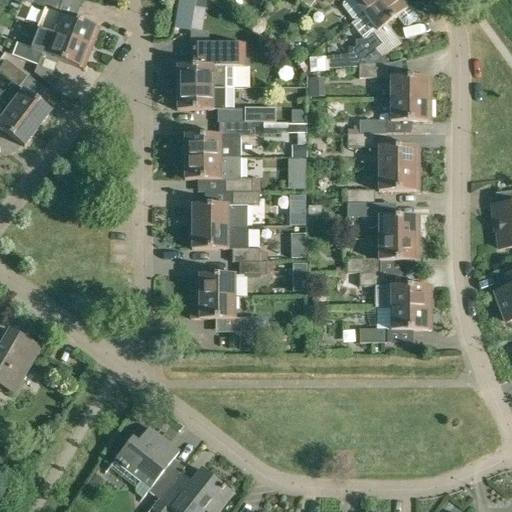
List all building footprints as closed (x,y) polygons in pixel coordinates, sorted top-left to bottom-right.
[(45,9),(37,29),(91,50),(99,28),(75,19),(60,13),(64,0),(22,0),(22,1),(32,4),(45,9)] [(315,0),(299,0),(299,1),(310,8),(315,0)] [(352,19),(355,20),(381,0),(321,0),(329,5),(335,0),(346,0),(342,4),(342,7),(352,19)] [(403,0),(381,0),(355,20),(350,25),(363,41),(355,41),(355,47),(352,50),(362,66),(386,65),(382,57),(384,57),(378,49),(382,47),(374,34),(396,17),(403,26),(408,26),(416,20),(416,16),(403,0)] [(39,31),(31,49),(16,43),(11,55),(36,65),(41,54),(83,70),(91,50),(37,29),(36,30),(39,31)] [(176,89),(232,89),(233,89),(233,67),(244,67),(244,44),(194,44),(194,66),(176,66),(176,89)] [(310,58),(311,71),(325,70),(324,57),(310,58)] [(0,101),(8,108),(37,130),(51,111),(19,87),(26,77),(5,61),(0,66),(0,73),(12,83),(3,95),(1,93),(0,93),(0,101)] [(386,79),(386,65),(362,66),(358,66),(358,79),(386,79)] [(430,100),(430,77),(390,77),(390,100),(430,100)] [(308,80),(309,99),(321,98),(321,80),(308,80)] [(217,124),(219,124),(251,124),(252,123),(252,110),(232,110),(232,89),(176,89),(176,111),(212,111),(212,110),(216,110),(217,124)] [(390,100),(390,122),(430,122),(430,100),(390,100)] [(0,118),(0,129),(24,147),(37,130),(8,108),(0,118)] [(303,111),(291,111),(291,123),(303,123),(303,111)] [(359,122),(359,135),(374,135),(386,135),(386,122),(359,122)] [(184,159),(240,159),(240,137),(251,137),(251,124),(219,124),(219,136),(184,136),(184,159)] [(288,133),(306,133),(306,124),(288,124),(288,133)] [(347,135),(346,148),(374,148),(374,135),(359,135),(347,135)] [(292,147),(292,158),(307,159),(307,147),(292,147)] [(378,147),(378,170),(418,170),(418,147),(378,147)] [(184,159),(184,181),(224,181),(224,193),(231,193),(251,193),(251,180),(240,180),(240,159),(184,159)] [(378,170),(378,192),(418,192),(418,170),(378,170)] [(303,185),(286,184),(286,192),(303,193),(303,185)] [(346,205),(374,205),(374,191),(346,191),(346,193),(341,193),(341,204),(346,204),(346,205)] [(191,205),(191,228),(227,228),(247,228),(247,207),(258,207),(259,193),(251,193),(231,193),(231,205),(191,205)] [(511,204),(492,206),(494,224),(495,224),(498,249),(511,247),(511,204)] [(347,218),(373,218),(374,205),(346,205),(347,218)] [(378,240),(419,240),(419,216),(378,217),(378,240)] [(227,228),(191,228),(191,250),(231,250),(231,263),(238,263),(259,263),(259,249),(247,249),(247,228),(227,228)] [(252,229),(253,246),(263,246),(262,228),(252,229)] [(278,237),(277,257),(295,258),(295,237),(278,237)] [(378,262),(419,262),(419,240),(378,240),(378,262)] [(378,262),(347,262),(347,274),(378,274),(378,262)] [(239,275),(266,276),(266,263),(259,263),(238,263),(239,275)] [(293,265),(293,275),(306,275),(306,265),(293,265)] [(494,293),(506,323),(511,320),(511,272),(499,277),(502,284),(504,289),(494,293)] [(374,287),(386,287),(385,274),(380,274),(359,274),(359,287),(374,287)] [(190,275),(190,298),(234,298),(234,275),(190,275)] [(374,309),(390,309),(431,309),(431,286),(390,286),(390,287),(386,287),(374,287),(374,309)] [(326,287),(312,288),(312,298),(327,297),(326,287)] [(190,298),(190,320),(234,320),(234,298),(190,298)] [(390,309),(390,331),(431,331),(431,309),(390,309)] [(239,319),(239,332),(266,332),(266,319),(239,319)] [(359,330),(359,344),(386,344),(386,330),(359,330)] [(0,384),(13,392),(39,348),(9,331),(0,346),(0,384)] [(113,461),(140,482),(135,489),(136,494),(142,499),(148,491),(159,500),(183,469),(172,460),(179,453),(148,428),(136,443),(131,439),(113,461)] [(168,511),(170,510),(172,511),(201,511),(203,510),(205,511),(217,511),(231,494),(201,470),(177,501),(168,494),(154,511),(168,511)]
